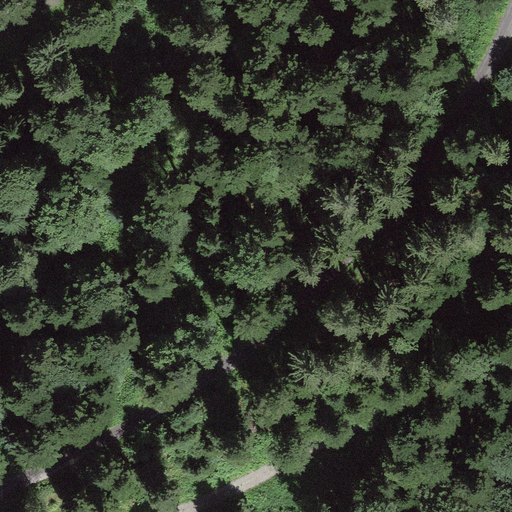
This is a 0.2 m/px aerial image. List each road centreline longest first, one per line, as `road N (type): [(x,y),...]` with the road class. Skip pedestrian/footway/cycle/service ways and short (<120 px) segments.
road 1 (track): [(511,6),(472,88),(333,282),(70,468),(0,488)]
road 2 (track): [(511,326),(234,492),(170,511)]
